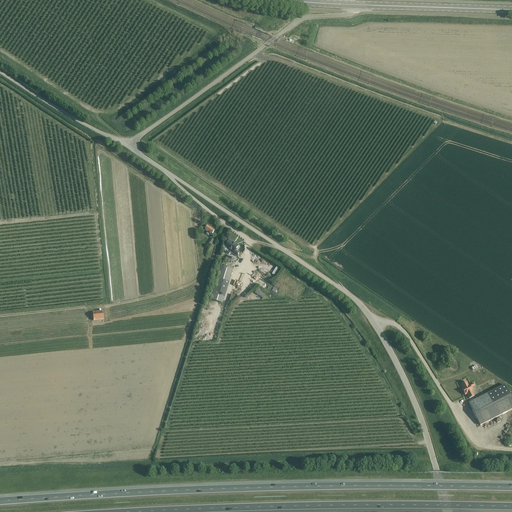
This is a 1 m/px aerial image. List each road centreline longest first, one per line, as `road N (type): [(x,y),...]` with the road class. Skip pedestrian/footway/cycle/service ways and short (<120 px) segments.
road 1 (motorway): [(511,487),(253,487),(0,502)]
road 2 (motorway): [(117,511),(511,507)]
road 3 (unclassified): [(128,147),(295,22),(349,14),(354,5)]
road 4 (unclassified): [(447,511),(415,403),(373,321)]
road 5 (unclassified): [(280,247),(128,147)]
road 6 (primary): [(511,9),(354,5)]
road 7 (unclassified): [(128,147),(0,74)]
road 8 (unclassified): [(373,321),(404,330),(455,409)]
